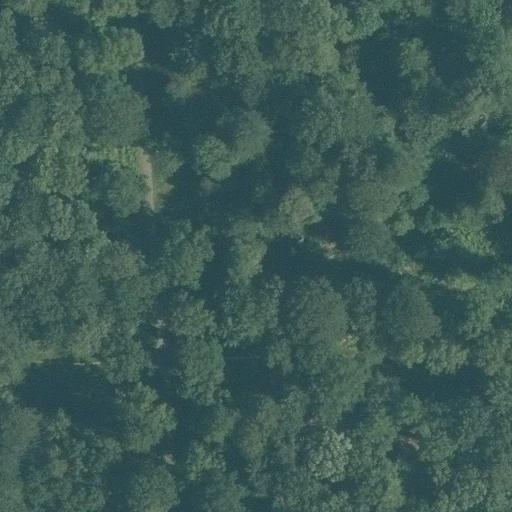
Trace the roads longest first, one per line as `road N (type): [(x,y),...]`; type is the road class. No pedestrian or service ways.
road 1 (unclassified): [(174,511),(128,0)]
road 2 (track): [(511,365),(0,372)]
